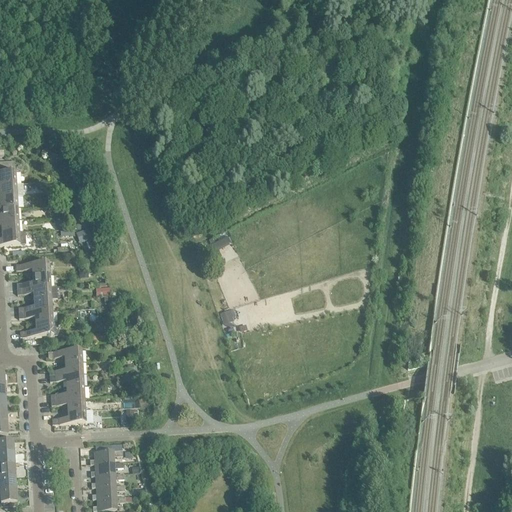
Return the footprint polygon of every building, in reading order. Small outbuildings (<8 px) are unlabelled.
[(0,187),(16,186),(15,174),(14,163),(0,163),(0,187)] [(0,199),(17,198),(23,198),(22,186),(16,186),(0,187),(0,199)] [(0,211),(17,210),(17,198),(0,199),(0,211)] [(0,217),(0,223),(18,222),(17,210),(0,211),(0,218),(0,217)] [(0,228),(1,229),(1,235),(19,234),(18,222),(0,223),(0,228)] [(88,229),(79,233),(83,244),(92,240),(88,229)] [(19,234),(1,235),(2,241),(0,241),(0,247),(19,247),(19,234)] [(229,237),(212,245),(217,255),(233,247),(229,237)] [(92,241),(85,243),(88,251),(89,251),(90,252),(95,250),(92,241)] [(32,272),(32,278),(50,278),(49,265),(15,267),(16,273),(32,272)] [(16,286),(17,291),(50,289),(50,278),(32,278),(33,285),(16,286)] [(100,289),(95,289),(96,298),(111,298),(111,289),(109,289),(108,286),(100,286),(100,289)] [(33,296),(34,302),(51,301),(57,301),(56,289),(50,289),(17,291),(17,297),(33,296)] [(18,310),(18,315),(52,313),(51,301),(34,302),(34,309),(18,310)] [(220,315),(222,322),(232,319),(231,318),(234,317),(233,314),(230,315),(229,312),(220,315)] [(35,320),(35,326),(52,325),(52,313),(18,315),(19,321),(35,320)] [(52,325),(35,326),(36,333),(19,334),(20,340),(56,338),(58,334),(58,329),(56,326),(57,326),(57,325),(52,325)] [(64,359),(65,366),(82,365),(81,352),(48,354),(48,360),(64,359)] [(49,373),(49,379),(83,377),(82,365),(65,366),(65,372),(49,373)] [(137,373),(130,373),(130,384),(139,383),(138,373),(137,373)] [(66,383),(66,390),(83,389),(83,377),(49,379),(49,384),(66,383)] [(50,397),(51,403),(84,400),(83,389),(66,390),(66,396),(50,397)] [(143,398),(134,399),(135,409),(146,409),(149,409),(149,398),(143,398)] [(67,407),(68,413),(85,412),(84,400),(51,403),(51,408),(67,407)] [(133,411),(125,412),(126,427),(134,426),(133,411)] [(85,412),(68,413),(68,420),(52,421),(52,427),(86,425),(85,412)] [(0,455),(14,455),(13,442),(0,443),(0,455)] [(122,446),(110,446),(110,447),(111,454),(112,454),(112,453),(122,453),(122,446)] [(90,467),(95,467),(95,466),(114,465),(113,459),(122,458),(122,453),(112,453),(112,454),(111,454),(94,455),(94,462),(90,462),(90,467)] [(0,467),(15,467),(14,455),(0,455),(0,467)] [(91,479),(95,478),(114,477),(114,476),(114,470),(123,470),(123,464),(114,465),(95,466),(95,467),(95,474),(90,474),(91,479)] [(0,479),(15,479),(15,467),(0,467),(0,479)] [(91,490),(96,490),(115,488),(115,482),(124,481),(123,476),(114,476),(114,477),(95,478),(96,485),(91,485),(91,490)] [(0,492),(16,491),(15,479),(0,479),(0,492)] [(92,502),(97,501),(116,500),(115,494),(124,493),(124,487),(115,488),(96,490),(96,497),(92,497),(92,502)] [(0,492),(0,496),(0,497),(1,505),(9,504),(17,504),(16,491),(0,492)] [(97,501),(97,508),(93,509),(92,511),(115,511),(116,511),(116,505),(125,505),(125,504),(125,499),(116,500),(97,501)]
